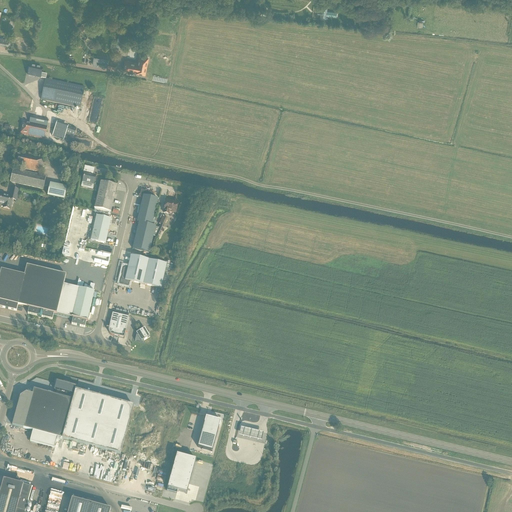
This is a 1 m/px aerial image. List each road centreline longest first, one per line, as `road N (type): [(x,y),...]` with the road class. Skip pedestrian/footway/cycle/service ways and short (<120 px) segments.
road 1 (track): [(511,236),(114,152),(21,85)]
road 2 (secondary): [(317,415),(63,356)]
road 3 (unclassified): [(0,458),(196,511)]
road 4 (unclassified): [(511,473),(315,426)]
road 5 (secondary): [(511,461),(317,415)]
road 6 (unclassified): [(95,341),(134,178)]
